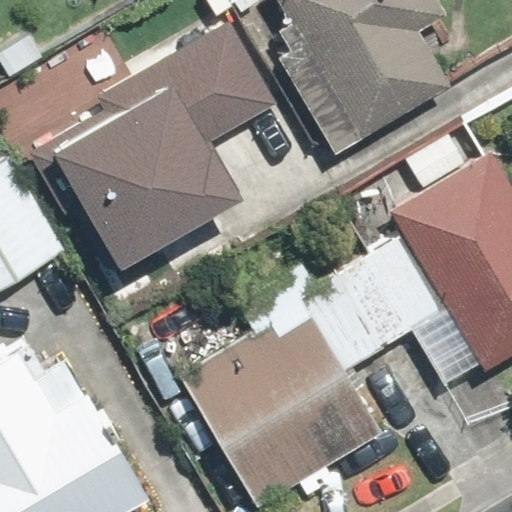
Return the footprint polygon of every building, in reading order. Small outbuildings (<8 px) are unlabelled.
[(441,0),(284,0),(326,68),(354,123),(445,78),(414,19),(442,2),(441,0)] [(30,10),(0,31),(0,70),(7,81),(56,46),(30,10)] [(279,104),(230,14),(94,88),(109,117),(60,146),(122,249),(233,183),(209,142),(279,104)] [(511,181),(492,145),(390,202),(478,360),(511,340),(511,181)] [(0,274),(63,239),(11,149),(0,155),(0,274)] [(381,425),(339,358),(435,304),(395,232),(177,355),(207,408),(203,411),(258,500),(381,425)] [(89,386),(49,409),(13,347),(0,354),(0,511),(109,511),(147,490),(89,386)]
